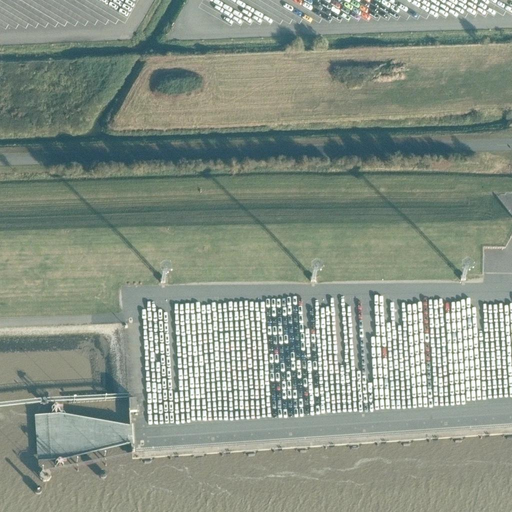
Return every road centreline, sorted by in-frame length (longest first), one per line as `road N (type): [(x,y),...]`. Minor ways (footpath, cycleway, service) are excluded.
road 1 (unclassified): [(0,160),(511,144)]
road 2 (unclassified): [(511,22),(179,30),(196,0)]
